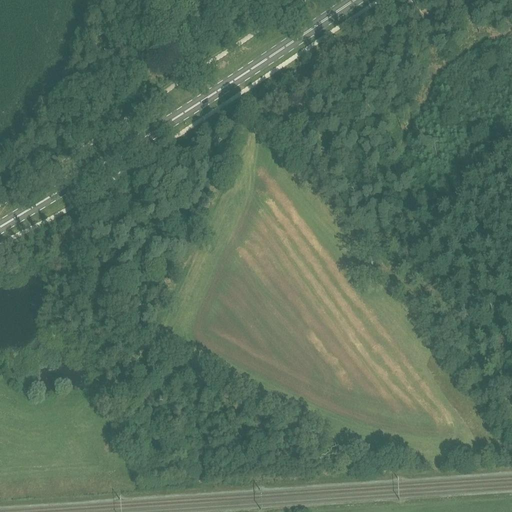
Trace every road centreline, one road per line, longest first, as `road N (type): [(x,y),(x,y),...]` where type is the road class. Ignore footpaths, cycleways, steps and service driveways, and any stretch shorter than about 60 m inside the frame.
road 1 (primary): [(0,226),(353,0)]
road 2 (track): [(511,136),(372,235),(233,79)]
